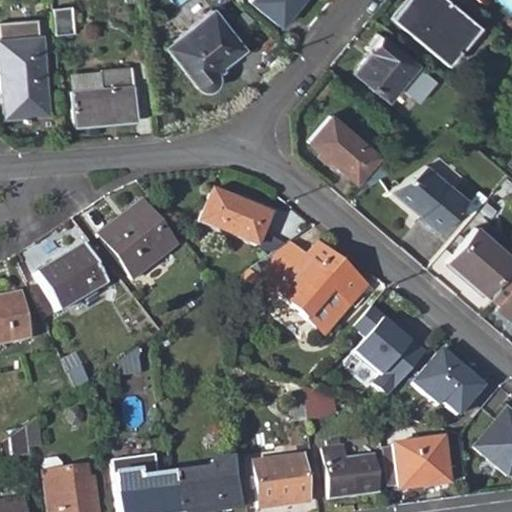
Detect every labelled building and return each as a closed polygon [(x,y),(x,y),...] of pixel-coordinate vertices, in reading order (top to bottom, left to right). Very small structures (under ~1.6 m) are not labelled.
[(246,0),(277,25),(297,0),(246,0)] [(442,60),(472,24),(461,15),(443,0),(403,0),(390,17),(442,60)] [(69,6),(51,8),(53,34),(71,32),(69,6)] [(208,9),(162,46),(194,86),(201,90),(209,87),(213,79),(211,71),(240,48),(208,9)] [(461,15),(472,24),(477,17),(465,9),(461,15)] [(0,107),(1,116),(43,114),(37,35),(35,35),(33,20),(0,22),(0,107)] [(367,52),(350,73),(384,101),(413,65),(375,35),(364,49),(367,52)] [(46,48),(48,67),(56,67),(54,47),(46,48)] [(129,68),(98,71),(99,89),(69,91),(72,126),(134,120),(129,68)] [(68,73),(69,91),(99,89),(98,71),(68,73)] [(327,117),(305,141),(353,182),(375,157),(327,117)] [(422,166),(389,188),(418,214),(415,218),(435,234),(462,200),(422,166)] [(207,188),(194,222),(253,245),(266,212),(207,188)] [(94,234),(128,279),(171,246),(137,200),(94,234)] [(472,228),(443,261),(482,293),(510,261),(472,228)] [(299,258),(283,243),(273,250),(245,270),(239,274),(243,277),(238,283),(240,295),(256,308),(269,292),(312,328),(327,327),(361,287),(311,245),(299,258)] [(29,274),(53,312),(100,282),(77,245),(29,274)] [(497,305),(494,309),(511,324),(511,272),(490,299),(497,305)] [(0,295),(0,344),(25,339),(15,293),(0,295)] [(384,397),(422,352),(391,326),(388,329),(378,320),(380,317),(367,306),(349,328),(361,338),(348,353),(376,376),(369,384),(384,397)] [(391,326),(380,317),(378,320),(388,329),(391,326)] [(112,370),(113,376),(138,373),(136,356),(137,356),(136,347),(110,364),(111,370),(112,370)] [(435,351),(408,383),(435,406),(438,403),(453,415),(477,388),(435,351)] [(319,417),(315,392),(298,387),(299,389),(303,419),(319,417)] [(288,421),(303,419),(299,389),(283,391),(288,421)] [(511,417),(502,409),(470,447),(503,477),(511,475),(511,417)] [(32,418),(21,426),(24,447),(36,445),(32,418)] [(8,459),(25,457),(21,426),(0,440),(0,458),(9,457),(8,459)] [(388,445),(394,490),(443,484),(436,439),(388,445)] [(319,451),(326,500),(374,493),(368,456),(340,459),(338,448),(319,451)] [(248,462),(255,509),(305,502),(299,455),(248,462)] [(114,511),(174,511),(169,474),(154,476),(152,456),(108,461),(109,476),(114,511)] [(38,466),(39,473),(60,470),(59,464),(53,459),(42,461),(38,466)] [(206,469),(169,474),(174,511),(218,511),(234,510),(228,459),(206,463),(206,469)] [(44,511),(93,511),(90,479),(85,479),(83,468),(60,470),(39,473),(44,511)] [(0,511),(20,511),(19,500),(0,502),(0,511)]
